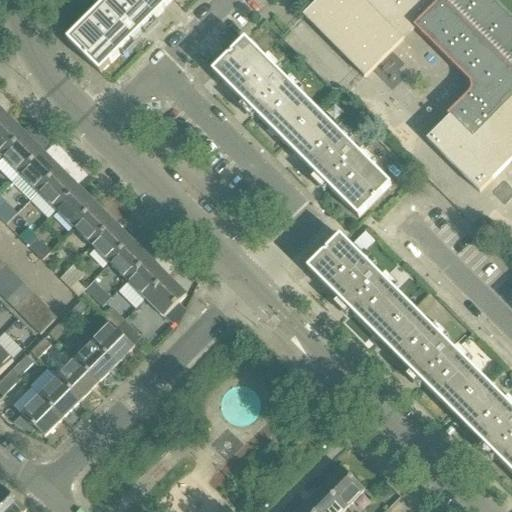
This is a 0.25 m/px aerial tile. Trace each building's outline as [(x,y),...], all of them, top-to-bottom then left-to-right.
[(109,0),(68,42),(100,75),(175,0),(109,0)] [(412,32),(417,26),(443,0),(320,0),(303,18),(306,21),(308,19),(363,74),(361,76),(365,79),(403,41),(402,40),(412,31),(412,32)] [(443,0),(417,26),(468,77),(468,87),(478,87),(480,89),(427,142),(479,194),(511,160),(511,19),(492,0),(443,0)] [(213,74),(285,147),(358,220),(391,187),(245,42),(213,74)] [(0,126),(8,119),(0,110),(0,126)] [(0,126),(0,155),(3,159),(26,136),(8,119),(0,126)] [(3,159),(21,176),(43,154),(26,136),(3,159)] [(21,176),(39,194),(61,172),(43,154),(21,176)] [(39,194),(55,211),(78,188),(61,172),(39,194)] [(55,211),(74,230),(97,207),(78,188),(55,211)] [(0,213),(8,206),(1,198),(0,198),(0,213)] [(74,230),(92,248),(115,225),(97,207),(74,230)] [(92,248),(110,266),(133,243),(115,225),(92,248)] [(511,410),(486,384),(340,238),(308,271),(453,417),(481,445),(511,475),(511,410)] [(29,249),(42,262),(51,254),(38,241),(29,249)] [(110,266),(128,283),(150,261),(133,243),(110,266)] [(128,283),(146,301),(168,279),(150,261),(128,283)] [(0,273),(0,290),(14,276),(6,268),(0,273)] [(53,273),(60,280),(64,276),(57,269),(53,273)] [(0,290),(0,295),(6,302),(23,285),(14,276),(0,290)] [(168,279),(146,301),(164,319),(187,297),(168,279)] [(6,302),(14,310),(31,293),(23,285),(6,302)] [(73,293),(78,299),(86,291),(80,285),(73,293)] [(14,310),(23,319),(40,302),(31,293),(14,310)] [(23,319),(32,327),(49,311),(40,302),(23,319)] [(67,318),(74,325),(87,311),(80,304),(67,318)] [(103,318),(112,327),(133,348),(141,339),(111,309),(103,318)] [(49,311),(32,327),(40,336),(57,319),(49,311)] [(49,336),(56,343),(69,329),(63,322),(49,336)] [(112,327),(94,345),(116,367),(134,349),(133,348),(112,327)] [(170,328),(160,338),(164,342),(174,332),(170,328)] [(31,354),(38,361),(52,347),(45,340),(31,354)] [(94,345),(76,363),(98,385),(116,367),(94,345)] [(0,349),(0,376),(13,363),(0,349)] [(14,372),(20,379),(34,365),(27,358),(14,372)] [(76,363),(58,381),(81,403),(98,385),(76,363)] [(14,372),(0,385),(0,394),(4,399),(22,380),(20,379),(14,372)] [(58,381),(40,398),(63,421),(81,403),(58,381)] [(63,421),(40,398),(22,417),(44,439),(63,421)] [(342,469),(323,488),(346,510),(364,492),(342,469)] [(323,488),(305,506),(311,511),(344,511),(346,510),(323,488)] [(26,511),(4,489),(0,493),(0,511),(26,511)]
